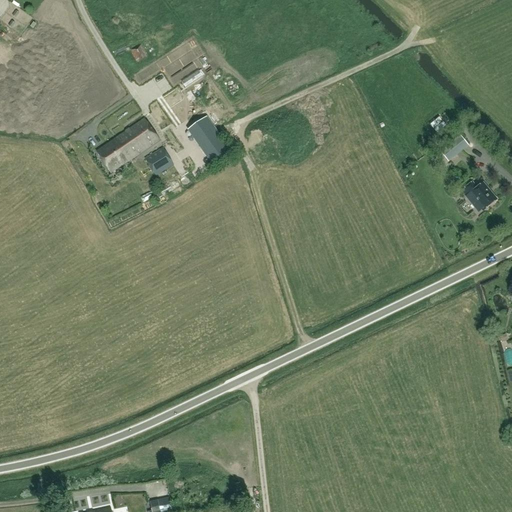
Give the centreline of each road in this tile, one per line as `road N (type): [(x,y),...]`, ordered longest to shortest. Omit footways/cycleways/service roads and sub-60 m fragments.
road 1 (unclassified): [(0,469),(81,451),(162,418),(511,251)]
road 2 (unknown): [(85,0),(106,50),(142,101),(161,103),(196,74)]
road 3 (track): [(266,511),(251,375)]
